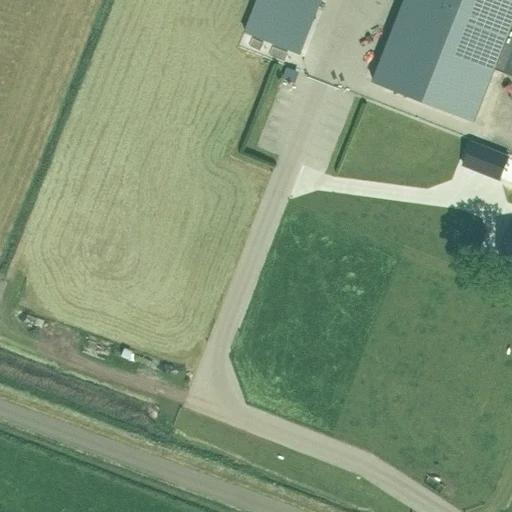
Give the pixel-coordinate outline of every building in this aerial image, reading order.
[(256,0),(245,29),(301,50),(320,0),(256,0)] [(511,0),(405,0),(373,83),(474,123),(511,25),(511,0)] [(511,32),(497,70),(511,76),(511,32)] [(470,137),(461,159),(499,174),(507,151),(470,137)] [(511,224),(499,256),(511,261),(511,224)]
